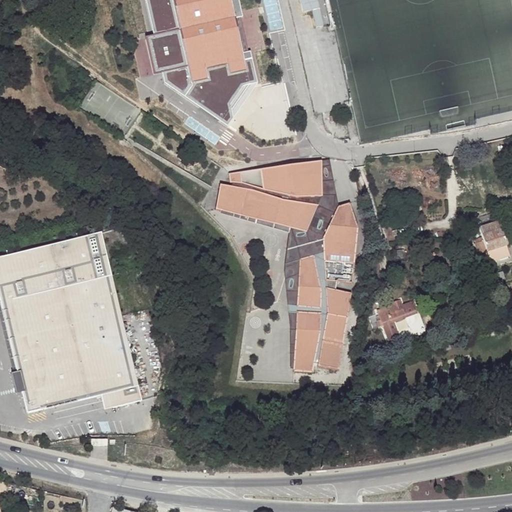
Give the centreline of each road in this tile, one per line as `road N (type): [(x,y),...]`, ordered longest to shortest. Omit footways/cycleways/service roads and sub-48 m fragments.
road 1 (primary): [(468,456),(390,472),(237,484),(82,465),(0,445)]
road 2 (primary): [(0,459),(191,498),(386,510)]
road 3 (unclassified): [(511,129),(327,150)]
road 4 (unclassified): [(286,0),(310,119),(327,150)]
road 5 (primary): [(386,510),(511,499)]
